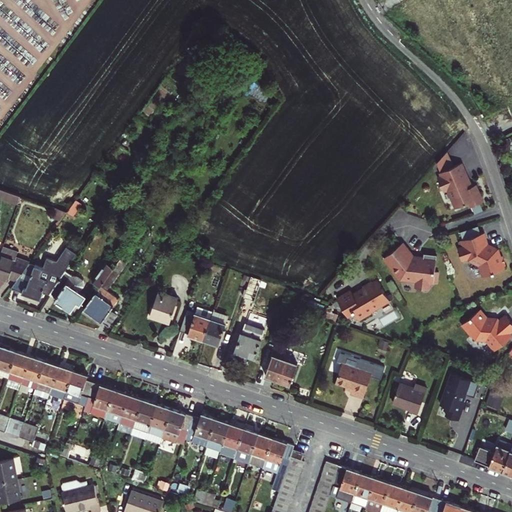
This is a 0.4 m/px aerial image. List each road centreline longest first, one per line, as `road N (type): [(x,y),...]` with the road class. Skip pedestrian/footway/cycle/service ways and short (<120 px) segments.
road 1 (residential): [(0,313),(511,489)]
road 2 (residential): [(511,229),(463,109),(361,0)]
